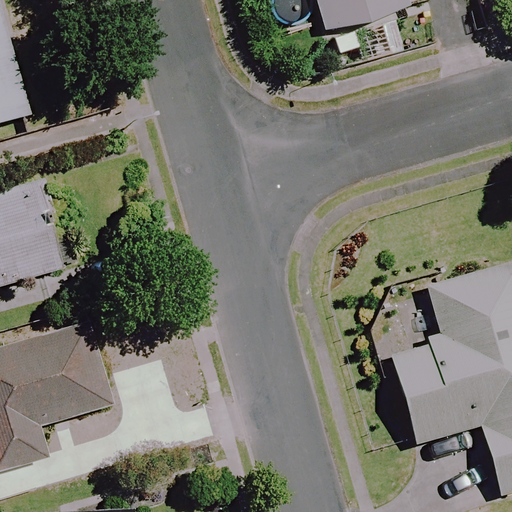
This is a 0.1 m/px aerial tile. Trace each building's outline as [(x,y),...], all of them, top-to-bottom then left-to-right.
[(307,0),(318,39),(424,8),(421,0),(307,0)] [(0,127),(21,122),(0,49),(0,127)] [(0,290),(53,275),(28,191),(0,199),(0,290)] [(511,494),(511,268),(420,293),(434,345),(382,359),(406,449),(444,439),(473,431),(486,478),(492,500),(511,494)] [(106,410),(82,328),(0,351),(0,474),(42,462),(33,432),(106,410)]
